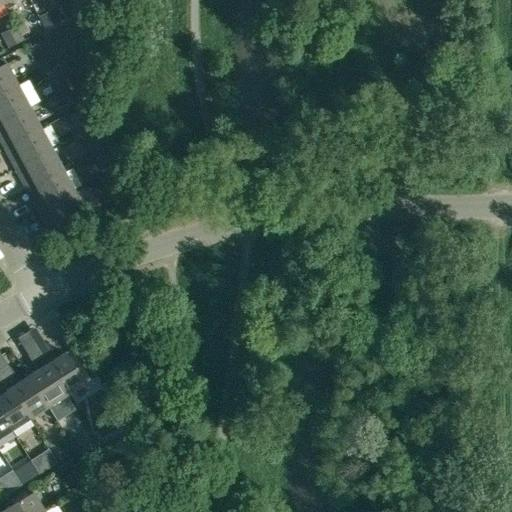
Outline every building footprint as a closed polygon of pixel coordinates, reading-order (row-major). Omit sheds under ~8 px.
[(24,41),(17,29),(16,27),(0,35),(8,50),(24,41)] [(56,64),(51,55),(40,61),(45,70),(56,64)] [(0,94),(18,85),(6,64),(0,67),(0,94)] [(18,85),(0,94),(0,122),(29,107),(18,85)] [(40,128),(29,107),(0,122),(0,141),(3,148),(40,128)] [(68,114),(75,127),(86,122),(79,108),(68,114)] [(3,148),(15,169),(52,150),(40,128),(3,148)] [(63,171),(52,150),(15,169),(26,191),(63,171)] [(74,193),(63,171),(26,191),(37,212),(74,193)] [(126,198),(120,185),(107,192),(114,205),(126,198)] [(74,193),(37,212),(49,234),(86,214),(74,193)] [(366,256),(362,257),(360,262),(362,267),(366,269),(371,267),(373,262),(371,258),(366,256)] [(41,358),(50,352),(45,344),(36,350),(41,358)] [(66,396),(46,365),(41,358),(36,350),(27,356),(37,371),(28,377),(48,407),(66,396)] [(46,365),(66,396),(85,384),(65,353),(46,365)] [(0,373),(5,381),(14,376),(9,368),(0,373)] [(28,377),(10,389),(29,419),(48,407),(28,377)] [(10,389),(0,394),(0,413),(11,431),(29,419),(10,389)] [(0,437),(11,431),(0,413),(0,437)] [(0,489),(4,496),(12,491),(2,477),(0,478),(0,489)] [(1,511),(43,511),(32,493),(1,511)]
